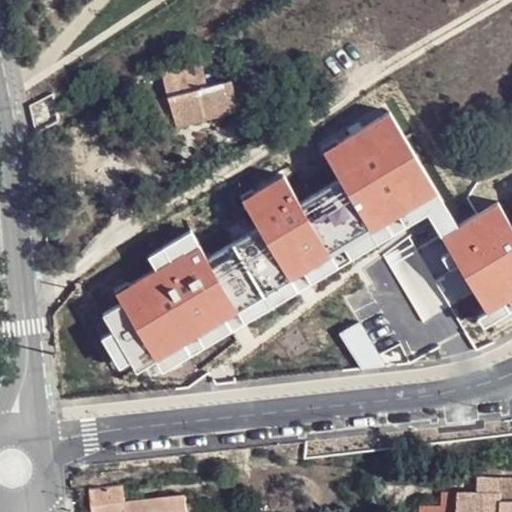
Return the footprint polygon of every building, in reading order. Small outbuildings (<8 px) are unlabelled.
[(162,74),(168,94),(207,83),(202,63),(162,74)] [(246,71),(231,76),(237,96),(252,92),(246,71)] [(207,83),(168,94),(176,125),(240,106),(237,96),(231,76),(207,83)] [(176,125),(168,94),(149,98),(158,130),(176,125)] [(140,315),(121,327),(129,342),(121,349),(139,379),(150,372),(155,381),(173,373),(179,384),(442,223),(500,319),(511,312),(511,212),(474,234),(402,122),(339,159),(357,189),(319,213),(296,185),(256,211),(278,244),(229,273),(211,241),(161,269),(169,281),(132,303),(140,315)] [(511,511),(511,478),(500,479),(500,490),(460,490),(461,507),(421,506),(421,511),(511,511)] [(121,479),(89,482),(91,506),(123,501),(121,479)] [(183,511),(183,498),(123,501),(91,506),(91,511),(183,511)]
